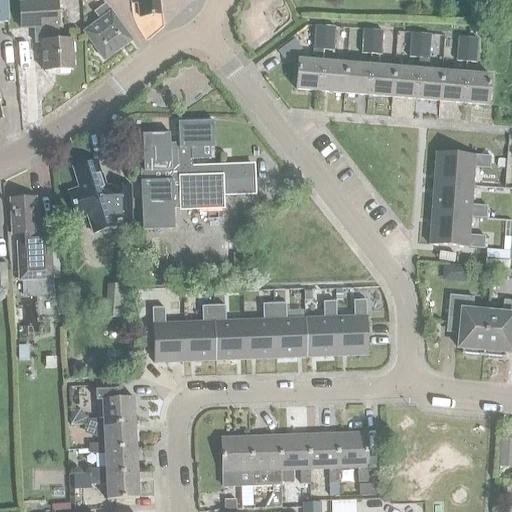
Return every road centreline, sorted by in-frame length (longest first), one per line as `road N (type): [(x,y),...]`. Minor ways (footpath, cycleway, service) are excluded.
road 1 (residential): [(402,378),(409,352),(403,289),(199,34)]
road 2 (residential): [(179,511),(176,430),(190,399),(207,392),(378,390),(402,378)]
road 3 (residential): [(0,161),(93,105),(169,43),(199,34)]
